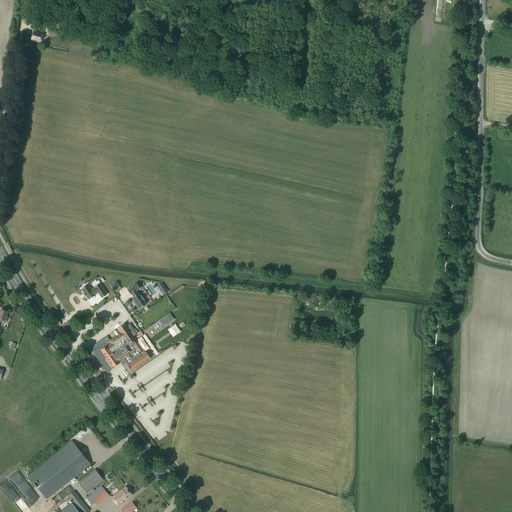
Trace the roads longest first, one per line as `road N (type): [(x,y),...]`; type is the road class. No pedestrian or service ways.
road 1 (primary): [(189,511),(38,320),(0,253)]
road 2 (tertiary): [(511,262),(484,255),(477,240),(482,0)]
